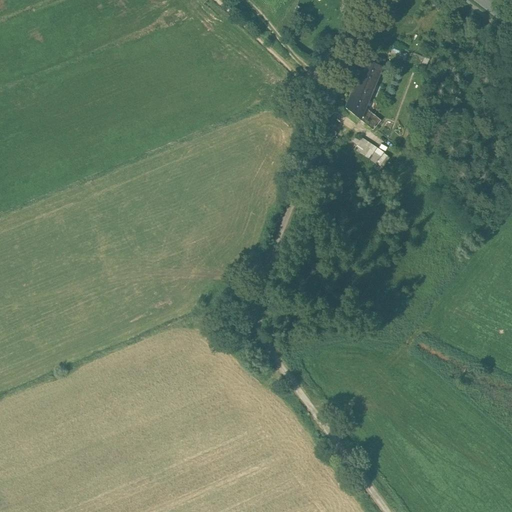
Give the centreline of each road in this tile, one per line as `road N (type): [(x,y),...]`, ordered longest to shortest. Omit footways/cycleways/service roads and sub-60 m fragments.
road 1 (unclassified): [(387,511),(261,339),(255,313),(263,272),(374,0)]
road 2 (track): [(244,0),(309,70),(344,71)]
